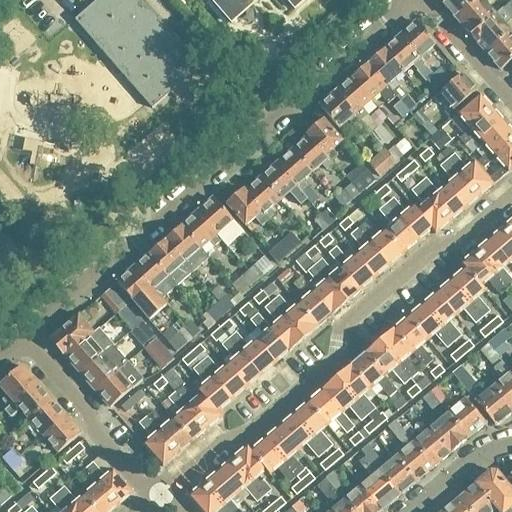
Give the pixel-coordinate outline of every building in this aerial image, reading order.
[(200,66),(171,33),(142,0),(95,0),(73,20),(85,33),(151,109),(200,66)] [(253,4),(249,0),(285,0),(294,10),(304,0),(209,0),(230,24),(253,4)] [(441,0),(439,2),(453,17),(472,0),(441,0)] [(468,35),(493,13),(485,4),(489,0),(472,0),(453,17),(468,35)] [(484,52),(511,27),(511,17),(511,18),(503,8),(494,15),(493,13),(468,35),(484,52)] [(435,44),(425,33),(416,23),(399,37),(423,64),(427,68),(433,63),(425,53),(435,44)] [(511,60),(511,59),(511,27),(484,52),(500,70),(511,60)] [(423,64),(399,37),(383,51),(402,73),(411,65),(416,70),(423,64)] [(402,73),(383,51),(383,50),(367,64),(396,97),(400,102),(407,96),(394,80),(402,73)] [(396,97),(367,64),(351,78),(370,101),(379,93),(388,104),(396,97)] [(440,68),(433,74),(443,84),(449,78),(440,68)] [(433,74),(426,80),(436,91),(443,84),(433,74)] [(432,97),(439,105),(445,100),(458,114),(480,96),(460,74),(439,93),(438,92),(432,97)] [(359,120),(365,114),(361,109),(370,101),(351,78),(350,79),(335,93),(359,120)] [(359,120),(335,93),(319,107),(338,129),(347,121),(352,126),(359,120)] [(126,138),(152,121),(134,94),(123,101),(130,111),(115,121),(126,138)] [(416,106),(407,96),(400,102),(409,112),(416,106)] [(454,117),(454,118),(467,132),(492,110),(480,96),(458,114),(454,117)] [(402,119),(409,112),(400,102),(392,108),(402,119)] [(475,150),(504,125),(492,110),(467,132),(459,139),(464,145),(468,142),(475,150)] [(428,121),(419,111),(413,116),(422,126),(428,121)] [(467,132),(454,118),(454,117),(431,137),(429,139),(440,151),(456,136),(459,139),(467,132)] [(306,135),(308,137),(330,161),(337,155),(332,150),(341,142),(322,120),(306,135)] [(491,160),(511,142),(511,133),(504,125),(475,150),(481,158),(477,161),(483,167),(491,160)] [(1,127),(0,127),(0,152),(0,153),(11,148),(1,127)] [(330,161),(308,137),(292,151),(311,173),(321,164),(326,170),(332,164),(330,161)] [(492,185),(511,168),(511,142),(491,160),(498,169),(487,178),(492,185)] [(386,151),(396,162),(402,156),(392,146),(386,151)] [(487,178),(474,163),(467,169),(448,148),(441,154),(446,161),(478,198),(492,185),(487,178)] [(380,178),(396,163),(396,162),(386,151),(385,149),(368,164),(380,178)] [(423,164),(432,156),(427,150),(418,158),(423,164)] [(311,173),(292,151),(276,165),(306,200),(308,198),(301,191),(306,186),(302,181),(311,173)] [(4,160),(12,178),(27,172),(19,154),(4,160)] [(478,198),(446,161),(439,167),(452,181),(444,188),(463,210),(475,200),(478,198)] [(409,176),(418,168),(413,162),(404,169),(409,176)] [(306,200),(276,165),(260,179),(279,201),(288,193),(300,206),(306,200)] [(362,165),(346,179),(351,184),(360,194),(367,188),(366,187),(375,179),(362,165)] [(409,176),(404,169),(395,177),(400,183),(409,176)] [(279,201),(260,179),(245,192),(244,193),(265,218),(267,220),(274,214),(270,209),(279,201)] [(463,210),(444,188),(437,194),(425,179),(418,185),(449,222),(453,219),(463,210)] [(360,194),(351,184),(343,191),(352,201),(360,194)] [(449,222),(418,185),(411,191),(423,206),(416,211),(413,207),(412,208),(431,230),(430,230),(434,235),(447,224),(449,222)] [(385,186),(375,194),(381,200),(390,192),(385,186)] [(267,220),(265,218),(244,193),(245,192),(242,190),(225,204),(244,227),(254,218),(261,226),(267,220)] [(372,208),(381,200),(375,194),(366,201),(372,208)] [(220,241),(227,248),(243,234),(213,199),(197,214),(220,241)] [(405,214),(392,199),(385,205),(416,242),(430,230),(431,230),(412,208),(405,214)] [(416,242),(385,205),(377,211),(390,226),(383,232),(402,254),(413,245),(416,242)] [(328,209),(321,215),(329,226),(336,220),(328,209)] [(352,224),(361,217),(356,210),(347,218),(352,224)] [(220,241),(197,214),(181,227),(200,249),(209,241),(214,246),(220,241)] [(322,232),(329,226),(321,215),(313,221),(322,232)] [(343,232),(352,224),(347,218),(338,226),(343,232)] [(402,254),(383,232),(376,238),(364,223),(356,229),(388,266),(391,263),(402,254)] [(208,259),(200,249),(181,227),(164,241),(192,273),(208,259)] [(511,237),(504,228),(489,240),(508,262),(511,259),(511,237)] [(388,266),(356,229),(349,235),(362,251),(355,257),(373,279),(385,269),(388,266)] [(291,233),(284,239),(294,251),(301,244),(291,233)] [(323,250),(332,242),(327,236),(318,243),(323,250)] [(294,251),(284,239),(268,253),(278,265),(294,251)] [(508,262),(489,240),(475,252),(507,289),(511,284),(511,281),(501,268),(508,262)] [(192,273),(164,241),(148,255),(149,255),(176,287),(192,273)] [(309,262),(318,254),(313,248),(304,255),(309,262)] [(373,279),(355,257),(347,263),(334,248),(327,254),(340,269),(359,291),(360,291),(360,290),(363,288),(373,279)] [(507,289),(475,252),(461,265),(464,269),(465,269),(480,286),(487,280),(499,295),(507,289)] [(149,255),(133,269),(166,307),(167,306),(161,300),(176,287),(149,255)] [(300,269),(309,262),(304,255),(295,263),(300,269)] [(340,269),(333,275),(321,260),(313,266),(345,304),(359,291),(340,269)] [(254,265),(247,271),(255,280),(262,274),(254,265)] [(345,304),(313,266),(306,272),(318,287),(312,293),(311,293),(331,316),(345,304)] [(133,269),(116,283),(149,321),(166,307),(133,269)] [(484,291),(480,286),(465,269),(464,269),(451,281),(482,318),(489,312),(477,298),(484,291)] [(283,284),(292,276),(286,270),(278,278),(283,284)] [(255,280),(247,271),(241,277),(249,286),(255,280)] [(331,316),(311,293),(312,293),(299,279),(292,285),(304,299),(297,305),(316,328),(331,316)] [(482,318),(451,281),(436,293),(455,315),(462,309),(475,324),(482,318)] [(266,298),(275,291),(270,284),(261,292),(266,298)] [(227,313),(243,299),(239,294),(230,302),(225,297),(227,296),(218,286),(210,293),(218,302),(227,313)] [(266,298),(261,292),(252,300),(257,306),(266,298)] [(455,315),(436,293),(422,306),(453,342),(460,337),(448,322),(455,315)] [(511,295),(510,293),(501,301),(511,313),(511,311),(511,295)] [(316,328),(297,305),(290,312),(278,297),(270,303),(302,340),(316,328)] [(127,305),(121,298),(112,306),(117,313),(127,305)] [(208,330),(227,313),(218,302),(202,316),(205,321),(202,323),(208,330)] [(302,340),(270,303),(263,309),(276,324),(269,330),(268,330),(288,353),(302,340)] [(243,318),(252,310),(247,304),(238,312),(243,318)] [(142,321),(132,310),(127,305),(117,313),(124,320),(122,321),(131,331),(142,321)] [(453,342),(422,306),(408,318),(427,340),(433,334),(446,349),(453,342)] [(87,338),(92,333),(83,323),(89,319),(83,312),(51,340),(66,357),(88,338),(87,338)] [(288,353),(268,330),(269,330),(256,315),(249,321),(261,336),(254,342),(273,364),(286,352),(287,353),(288,353)] [(491,329),(500,322),(495,315),(486,323),(491,329)] [(427,340),(408,318),(394,330),(393,330),(425,367),(432,360),(420,346),(427,340)] [(233,327),(228,321),(218,328),(224,335),(233,327)] [(191,322),(183,329),(191,339),(200,332),(191,322)] [(156,338),(149,330),(142,323),(130,333),(144,349),(146,347),(156,338)] [(491,329),(486,323),(477,331),(482,337),(491,329)] [(176,352),(191,339),(183,329),(175,335),(169,328),(161,335),(176,352)] [(214,342),(224,335),(218,328),(209,336),(214,342)] [(405,358),(412,353),(424,367),(425,367),(393,330),(394,330),(393,329),(378,341),(410,379),(417,373),(405,358)] [(273,364),(254,342),(247,348),(235,333),(227,340),(258,376),(273,364)] [(501,333),(487,344),(494,353),(508,341),(501,333)] [(117,343),(110,335),(97,348),(88,338),(66,357),(80,374),(102,355),(103,356),(117,343)] [(174,359),(161,344),(156,338),(146,347),(164,368),(174,359)] [(258,376),(227,340),(220,346),(233,360),(225,367),(244,388),(258,376)] [(462,354),(471,346),(466,340),(457,348),(462,354)] [(410,379),(378,341),(364,353),(384,376),(391,371),(403,385),(410,379)] [(501,361),(494,353),(487,344),(480,351),(494,367),(501,361)] [(195,359),(204,352),(199,345),(190,353),(195,359)] [(453,361),(462,354),(457,348),(448,355),(453,361)] [(186,367),(195,359),(190,353),(181,360),(186,367)] [(384,376),(364,353),(350,366),(369,389),(376,383),(388,398),(396,391),(383,377),(384,376)] [(110,364),(103,356),(102,355),(80,374),(95,391),(122,367),(115,359),(110,364)] [(244,388),(225,367),(219,372),(206,358),(199,364),(230,401),(244,388)] [(511,374),(511,372),(502,361),(493,369),(501,380),(493,387),(511,409),(511,374)] [(122,367),(95,391),(110,408),(132,388),(142,379),(127,362),(122,367)] [(230,401),(199,364),(192,370),(205,384),(197,391),(200,396),(219,418),(220,417),(216,412),(230,401)] [(433,378),(442,371),(437,365),(428,372),(433,378)] [(472,386),(475,383),(461,365),(452,373),(466,390),(472,386)] [(369,389),(350,366),(336,378),(368,415),(374,410),(362,395),(369,389)] [(8,408),(35,384),(20,367),(0,384),(0,387),(7,396),(1,401),(8,408)] [(183,385),(176,376),(170,370),(161,377),(166,383),(174,392),(181,386),(183,385)] [(157,391),(166,383),(161,377),(152,385),(157,391)] [(419,390),(428,383),(423,377),(414,384),(419,390)] [(368,415),(336,378),(321,390),(341,413),(347,407),(360,422),(368,415)] [(4,411),(10,417),(19,410),(28,420),(50,401),(35,384),(8,408),(4,411)] [(419,390),(414,384),(405,392),(410,398),(419,390)] [(219,418),(200,396),(194,401),(181,386),(174,392),(173,393),(205,430),(219,418)] [(495,426),(511,412),(511,409),(493,387),(481,397),(472,386),(466,390),(470,395),(490,419),(495,426)] [(490,419),(470,395),(454,408),(436,387),(429,393),(440,405),(447,414),(467,438),(485,423),(490,419)] [(341,413),(321,390),(320,391),(321,392),(308,403),(326,425),(333,419),(346,434),(353,428),(341,413)] [(134,404),(143,396),(138,391),(129,399),(134,404)] [(205,430),(173,393),(167,399),(179,413),(172,420),(191,442),(205,430)] [(440,405),(429,393),(422,399),(433,411),(440,405)] [(396,410),(405,403),(400,396),(391,404),(396,410)] [(125,412),(134,404),(129,399),(120,407),(125,412)] [(37,441),(64,417),(50,401),(28,420),(36,430),(31,434),(37,441)] [(326,425),(308,403),(293,415),(325,452),(332,445),(320,431),(326,425)] [(191,442),(172,420),(165,425),(153,411),(145,418),(176,454),(191,442)] [(376,427),(385,419),(380,413),(371,421),(376,427)] [(467,438),(447,414),(430,428),(450,453),(467,438)] [(325,452),(293,415),(279,427),(298,450),(305,444),(317,458),(325,452)] [(58,454),(79,435),(64,417),(37,441),(43,448),(49,444),(58,454)] [(176,454),(145,418),(139,423),(151,438),(143,445),(161,467),(176,454)] [(367,434),(376,427),(371,421),(362,429),(367,434)] [(416,481),(433,467),(413,442),(408,436),(401,428),(395,421),(387,427),(405,449),(396,457),(416,481)] [(408,423),(401,428),(408,436),(415,430),(408,423)] [(298,450),(279,427),(265,440),(296,476),(300,481),(306,487),(314,480),(309,473),(307,475),(291,456),(298,450)] [(429,428),(413,442),(433,467),(450,453),(430,428),(429,428)] [(353,446),(363,438),(357,432),(348,440),(353,446)] [(296,476),(265,440),(251,451),(247,446),(246,447),(269,474),(276,468),(289,483),(296,476)] [(83,450),(77,444),(69,451),(74,458),(83,450)] [(416,481),(396,457),(385,466),(368,445),(362,450),(399,495),(416,481)] [(269,474),(246,447),(232,459),(263,496),(270,490),(258,476),(265,470),(268,474),(269,474)] [(333,463),(343,455),(338,449),(328,457),(333,463)] [(399,495),(362,450),(361,451),(365,457),(358,463),(370,478),(362,485),(382,510),(399,495)] [(74,458),(69,451),(60,459),(65,466),(74,458)] [(8,467),(20,456),(17,453),(14,455),(12,452),(2,460),(8,467)] [(13,473),(23,465),(21,462),(23,460),(20,456),(8,467),(13,473)] [(131,493),(112,471),(100,457),(85,469),(117,506),(131,493)] [(325,471),(333,463),(328,457),(320,465),(325,471)] [(263,496),(232,459),(218,471),(237,493),(243,488),(255,503),(263,496)] [(46,482),(55,475),(49,468),(40,476),(46,482)] [(117,506),(85,469),(78,476),(90,490),(83,496),(97,511),(109,511),(113,509),(117,506)] [(238,511),(229,500),(237,493),(218,471),(203,483),(227,511),(238,511)] [(343,484),(333,472),(326,477),(336,489),(343,484)] [(506,511),(509,510),(511,507),(511,491),(496,473),(490,472),(476,484),(496,508),(498,511),(506,511)] [(37,490),(46,482),(40,476),(31,483),(37,490)] [(355,511),(345,500),(344,500),(336,490),(336,489),(326,477),(325,478),(326,479),(317,486),(335,508),(329,511),(355,511)] [(306,487),(300,481),(291,489),(296,495),(306,487)] [(227,511),(203,483),(188,497),(201,511),(227,511)] [(491,511),(496,508),(476,484),(458,498),(470,511),(491,511)] [(379,511),(382,510),(362,485),(361,486),(345,500),(355,511),(379,511)] [(97,511),(83,496),(75,503),(63,488),(57,494),(72,511),(97,511)] [(14,496),(7,489),(1,494),(8,502),(14,496)] [(72,511),(57,494),(49,500),(59,511),(72,511)] [(21,510),(30,502),(24,496),(15,504),(21,510)] [(277,511),(285,504),(280,498),(272,505),(277,511)] [(295,511),(307,511),(312,508),(303,498),(292,508),(295,511)] [(470,511),(458,498),(441,511),(470,511)]
